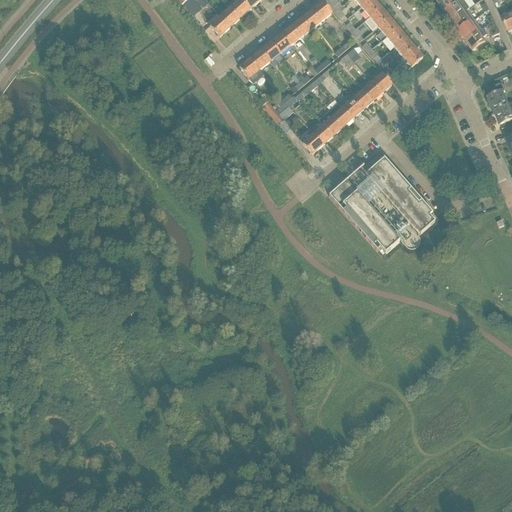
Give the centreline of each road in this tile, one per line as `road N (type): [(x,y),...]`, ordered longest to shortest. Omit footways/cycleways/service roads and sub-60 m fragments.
road 1 (track): [(17,511),(3,328),(27,294),(94,279),(121,289),(205,356),(256,380),(292,467),(325,511)]
road 2 (track): [(16,484),(38,475),(104,412),(164,511)]
road 3 (residential): [(506,188),(446,204),(373,133)]
